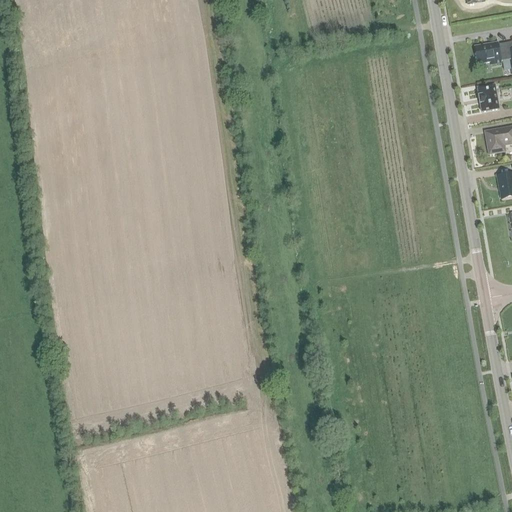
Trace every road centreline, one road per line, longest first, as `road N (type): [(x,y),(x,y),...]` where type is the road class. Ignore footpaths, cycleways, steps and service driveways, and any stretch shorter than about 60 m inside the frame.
road 1 (tertiary): [(484,300),(431,0)]
road 2 (tertiary): [(511,446),(484,300)]
